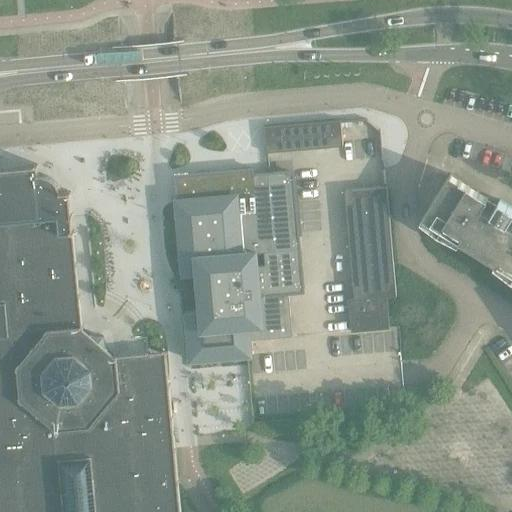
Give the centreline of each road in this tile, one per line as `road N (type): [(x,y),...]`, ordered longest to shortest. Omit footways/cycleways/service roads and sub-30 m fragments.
road 1 (secondary): [(282,47),(0,74)]
road 2 (unclassified): [(425,115),(371,94),(156,124)]
road 3 (residential): [(511,325),(419,259),(404,196),(425,115)]
road 4 (secondary): [(511,18),(417,17),(282,47)]
road 5 (secondary): [(282,47),(511,59)]
road 6 (unclassified): [(0,136),(156,124)]
